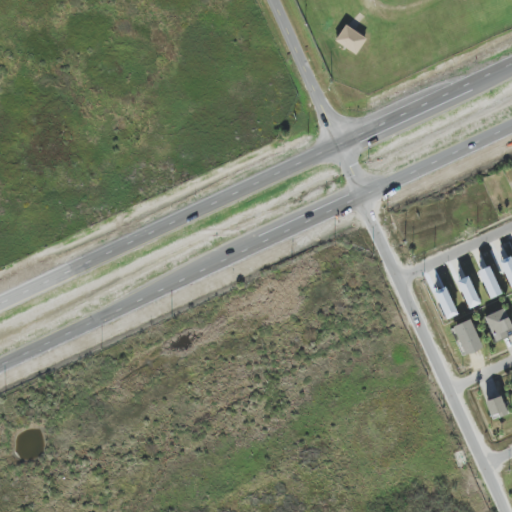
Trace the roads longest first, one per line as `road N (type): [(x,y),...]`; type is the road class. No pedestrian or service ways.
road 1 (primary): [(0,356),(511,121)]
road 2 (primary): [(511,64),(0,297)]
road 3 (residential): [(360,193),(511,511)]
road 4 (tertiary): [(272,0),(360,193)]
road 5 (residential): [(397,279),(511,226)]
